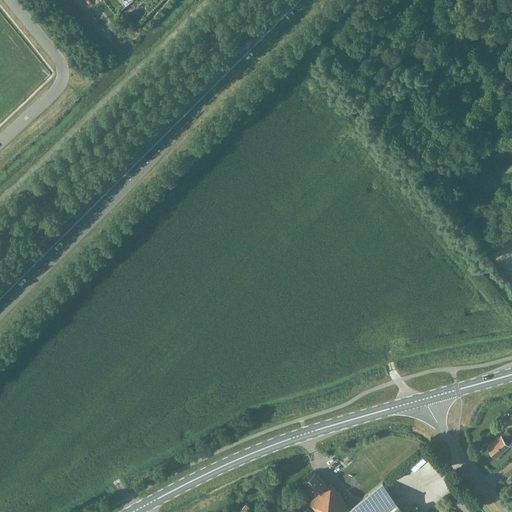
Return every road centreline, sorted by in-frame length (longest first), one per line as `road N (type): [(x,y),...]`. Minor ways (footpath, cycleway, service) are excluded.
road 1 (trunk): [(0,300),(311,0)]
road 2 (primary): [(133,511),(272,445),(423,399)]
road 3 (unclassified): [(9,0),(61,62),(63,76),(0,144)]
road 4 (unclassified): [(508,511),(423,399)]
